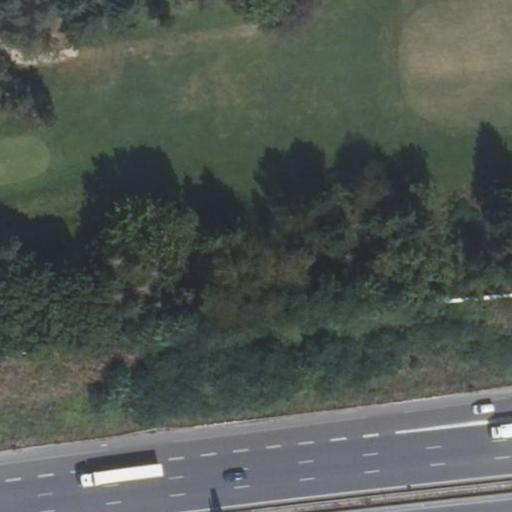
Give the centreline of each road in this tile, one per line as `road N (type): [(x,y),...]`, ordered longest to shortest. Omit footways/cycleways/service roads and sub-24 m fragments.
road 1 (trunk): [(398,455),(0,501)]
road 2 (trunk): [(511,402),(453,411),(398,455)]
